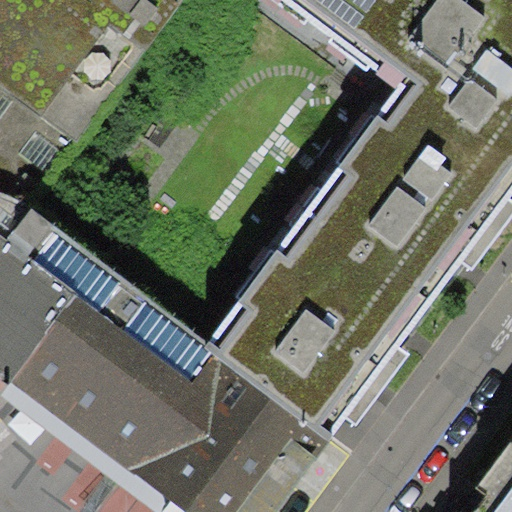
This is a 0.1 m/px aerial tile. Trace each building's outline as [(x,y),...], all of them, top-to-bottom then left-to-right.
[(0,0),(0,203),(21,212),(179,0),(0,0)] [(272,0),(347,56),(389,0),(272,0)] [(511,0),(389,0),(347,56),(397,93),(304,217),(424,306),(464,252),(474,260),(491,236),(481,229),(511,188),(511,0)] [(270,511),(324,440),(323,440),(204,350),(21,212),(0,203),(0,377),(166,503),(160,511),(270,511)] [(359,392),(363,386),(373,394),(391,370),(381,363),(424,306),(304,217),(204,350),(323,440),(359,392)] [(485,492),(469,511),(511,511),(511,435),(481,477),(491,484),(485,492)]
